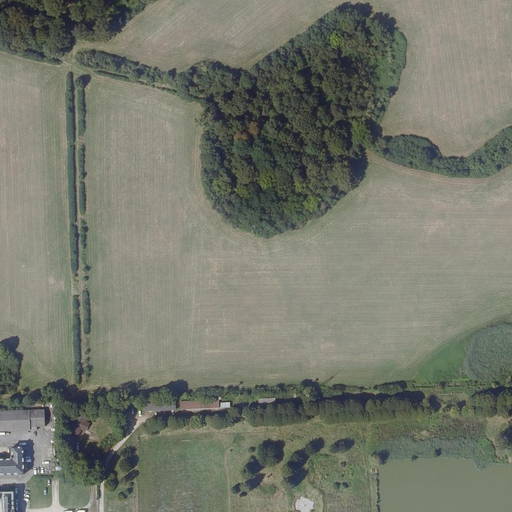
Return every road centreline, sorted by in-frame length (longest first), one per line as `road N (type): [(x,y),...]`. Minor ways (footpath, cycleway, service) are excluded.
road 1 (track): [(511,150),(481,166),(445,168),(0,41)]
road 2 (track): [(102,511),(104,466),(143,419),(511,404)]
road 3 (track): [(0,395),(83,385),(71,52),(113,38)]
